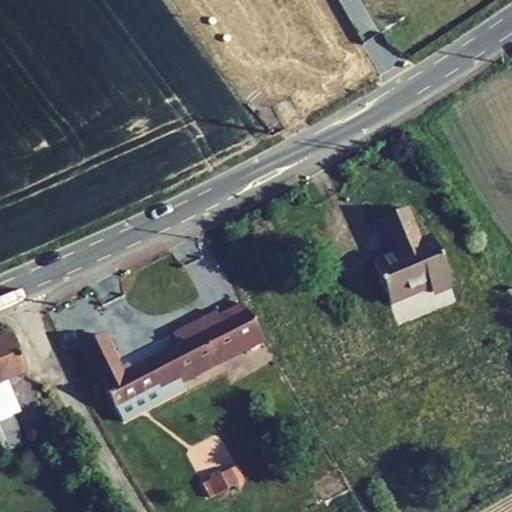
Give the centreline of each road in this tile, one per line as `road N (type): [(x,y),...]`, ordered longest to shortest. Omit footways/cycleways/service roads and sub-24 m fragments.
road 1 (tertiary): [(511,21),(295,153),(0,291)]
road 2 (track): [(13,286),(137,511)]
